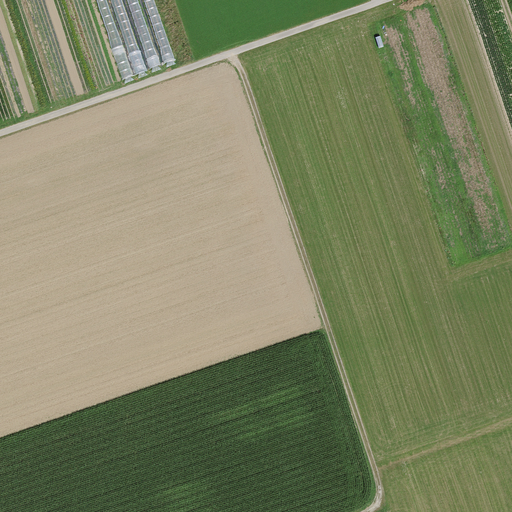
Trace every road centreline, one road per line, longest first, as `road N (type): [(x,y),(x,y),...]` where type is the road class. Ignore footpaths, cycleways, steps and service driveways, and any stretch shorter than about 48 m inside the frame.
road 1 (track): [(367,511),(379,497),(373,463),(230,51)]
road 2 (track): [(0,131),(382,0)]
